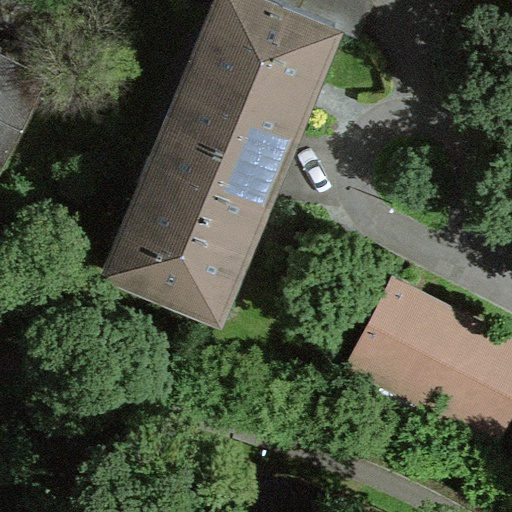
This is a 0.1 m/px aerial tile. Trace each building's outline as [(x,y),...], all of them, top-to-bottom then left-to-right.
[(212,0),(163,120),(272,165),(288,126),(329,28),(297,14),(261,0),(212,0)] [(261,0),(297,14),(302,0),(261,0)] [(302,0),(297,14),(329,28),(351,37),(366,0),(302,0)] [(0,139),(31,76),(0,60),(0,139)] [(163,120),(104,264),(213,310),(231,264),(272,165),(163,120)] [(511,349),(428,307),(386,286),(346,363),(488,435),(487,437),(491,439),(511,398),(511,349)]
